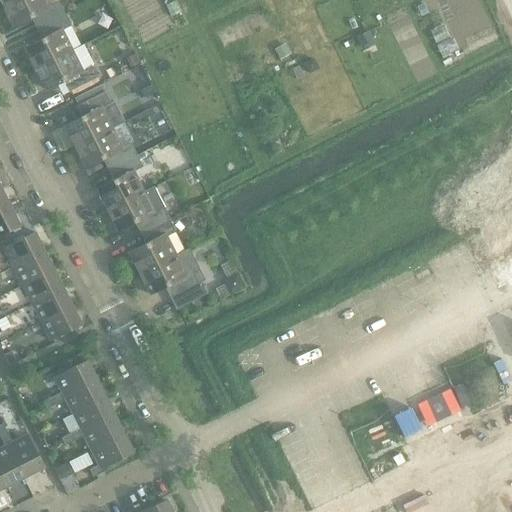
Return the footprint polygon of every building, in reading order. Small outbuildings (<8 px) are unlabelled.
[(37,15),(42,26),(64,14),(59,3),(50,7),(45,0),(14,0),(3,6),(14,27),(37,15)] [(24,48),(35,69),(71,51),(61,31),(70,26),(64,14),(42,26),(47,36),(24,48)] [(71,51),(35,69),(46,90),(69,79),(74,89),(97,78),(91,66),(81,46),(71,51)] [(135,55),(123,61),(127,69),(139,63),(135,55)] [(112,68),(105,72),(109,79),(116,75),(112,68)] [(151,85),(140,91),(143,98),(154,92),(151,85)] [(63,126),(74,147),(111,129),(101,109),(110,104),(104,92),(81,104),(87,114),(63,126)] [(108,156),(114,167),(136,156),(130,144),(121,149),(111,129),(74,147),(85,168),(108,156)] [(96,189),(106,210),(143,192),(133,172),(142,167),(136,156),(114,167),(119,177),(96,189)] [(0,189),(0,212),(10,208),(1,189),(0,189)] [(141,220),(146,230),(168,219),(162,207),(153,212),(143,192),(106,210),(117,232),(141,220)] [(0,236),(20,227),(10,208),(0,212),(0,236)] [(128,253),(138,274),(175,255),(165,235),(174,231),(168,219),(146,230),(151,241),(128,253)] [(3,249),(12,267),(43,252),(34,233),(3,249)] [(175,255),(138,274),(149,295),(173,283),(178,294),(200,283),(200,282),(202,277),(188,249),(175,256),(175,255)] [(12,267),(21,286),(53,270),(43,252),(12,267)] [(21,286),(31,304),(62,288),(53,270),(21,286)] [(226,279),(223,281),(224,284),(230,295),(245,288),(238,273),(226,279)] [(31,304),(40,322),(71,306),(62,288),(31,304)] [(81,325),(71,306),(40,322),(50,341),(81,325)] [(10,369),(18,365),(12,354),(5,358),(10,369)] [(42,402),(44,406),(95,380),(85,361),(53,377),(61,392),(42,402)] [(95,380),(44,406),(46,410),(65,400),(72,414),(104,398),(95,380)] [(60,438),(62,442),(113,416),(104,398),(72,414),(79,429),(60,438)] [(113,416),(62,442),(64,446),(83,436),(91,451),(123,434),(113,416)] [(0,424),(0,429),(24,477),(43,468),(27,436),(11,443),(2,424),(0,424)] [(0,449),(0,474),(6,486),(24,477),(0,429),(0,439),(4,447),(0,449)] [(132,453),(123,434),(91,451),(98,465),(88,470),(92,478),(103,472),(101,469),(132,453)] [(68,462),(53,470),(66,496),(79,490),(73,478),(75,477),(74,473),(68,462)] [(142,511),(170,511),(165,501),(142,511)]
